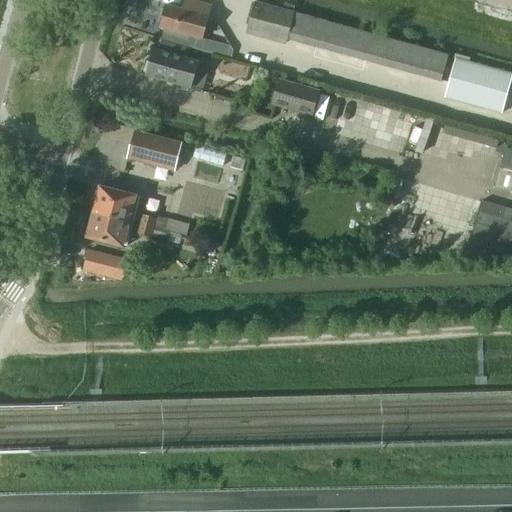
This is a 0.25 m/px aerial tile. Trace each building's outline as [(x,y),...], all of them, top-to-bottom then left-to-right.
[(161,9),(158,22),(162,23),(161,27),(166,29),(189,35),(202,39),(211,7),(194,2),(190,12),(167,6),(165,10),(161,9)] [(256,3),(248,32),(285,43),(287,38),(441,81),(448,56),(256,3)] [(147,61),(143,73),(147,74),(147,75),(179,85),(178,89),(188,92),(189,88),(190,88),(190,86),(198,63),(182,58),(159,52),(154,50),(150,62),(147,61)] [(445,98),(503,114),(511,79),(511,74),(455,59),(445,98)] [(318,92),(280,81),(273,104),(311,115),(318,92)] [(178,144),(132,131),(125,158),(170,171),(178,144)] [(511,150),(506,148),(494,187),(511,192),(511,150)] [(135,196),(100,187),(94,212),(129,221),(135,196)] [(468,249),(511,260),(511,208),(482,200),(468,249)] [(123,246),(129,221),(94,212),(88,237),(123,246)] [(155,227),(157,219),(143,215),(141,224),(155,227)] [(155,227),(141,224),(139,232),(153,236),(155,227)]
